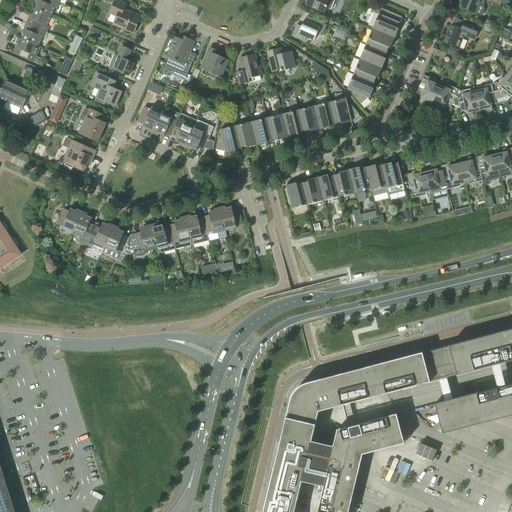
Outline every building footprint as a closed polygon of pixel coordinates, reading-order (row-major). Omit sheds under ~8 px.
[(60,3),(54,0),(38,0),(39,0),(35,10),(51,17),(55,7),(57,8),(60,3)] [(134,33),(141,18),(124,11),(126,4),(116,0),(115,0),(109,13),(116,16),(113,24),(134,33)] [(330,10),(334,0),(307,0),(306,4),(324,12),(326,8),(330,10)] [(483,7),(483,6),(485,0),(461,0),(459,7),(481,16),(483,14),(485,10),(483,7)] [(372,29),(394,39),(398,29),(397,28),(401,17),(374,5),(371,11),(378,15),(372,29)] [(51,17),(35,10),(31,18),(29,17),(26,23),(47,32),(49,26),(47,25),(51,17)] [(321,36),(326,25),(309,17),(307,21),(304,20),(301,27),(297,25),(292,36),(304,41),(306,37),(314,41),(317,34),(321,36)] [(47,32),(26,23),(24,29),(26,30),(22,39),(38,46),(42,37),(44,38),(47,32)] [(459,50),(457,49),(463,35),(474,39),(478,29),(464,23),(461,29),(452,25),(444,44),(449,46),(446,53),(456,57),(459,50)] [(333,36),(344,41),(349,30),(337,25),(333,36)] [(100,31),(92,27),(88,36),(97,39),(100,31)] [(508,39),(511,30),(503,27),(500,37),(508,39)] [(372,29),(366,44),(386,53),(388,48),(390,48),(394,39),(372,29)] [(76,35),(72,43),(73,44),(79,46),(83,38),(76,35)] [(186,77),(196,55),(190,52),(195,41),(184,37),(183,40),(175,37),(166,57),(168,58),(161,73),(168,76),(170,76),(171,75),(173,74),(174,72),(186,77)] [(38,46),(22,39),(18,48),(16,47),(14,53),(34,62),(40,47),(38,46)] [(69,51),(76,54),(77,50),(79,46),(73,44),(72,43),(69,51)] [(366,44),(360,59),(382,68),(386,59),(384,58),(386,53),(366,44)] [(128,76),(134,63),(127,60),(131,50),(122,46),(117,56),(115,55),(109,68),(128,76)] [(221,77),(228,61),(216,55),(218,51),(210,48),(201,68),(207,71),(206,73),(209,76),(214,76),(215,74),(221,77)] [(267,52),(272,72),(280,70),(280,71),(295,67),(291,52),(282,54),(281,48),(267,52)] [(446,53),(435,49),(432,54),(444,59),(446,53)] [(253,81),(252,77),(262,75),(260,66),(257,67),(255,55),(240,59),(243,71),(236,73),(239,85),(253,81)] [(460,60),(452,57),(450,63),(458,66),(460,60)] [(59,73),(66,76),(72,61),(66,58),(59,73)] [(360,59),(353,74),(374,83),(376,77),(378,78),(382,68),(360,59)] [(330,79),(329,75),(328,71),(314,62),(310,68),(322,76),(323,81),(330,79)] [(104,104),(105,102),(114,105),(116,100),(117,101),(121,92),(112,88),(115,81),(97,73),(91,86),(100,90),(95,101),(104,104)] [(374,83),(353,74),(347,89),(352,91),(351,93),(351,94),(360,104),(367,98),(369,99),(373,89),(372,88),(374,83)] [(432,103),(439,85),(428,81),(430,78),(424,75),(416,94),(421,96),(420,100),(425,102),(426,100),(432,103)] [(511,79),(507,75),(499,85),(496,83),(491,84),(495,100),(496,99),(504,97),(508,100),(511,96),(511,79)] [(61,77),(51,99),(56,102),(62,89),(66,79),(61,77)] [(0,98),(22,108),(29,91),(6,80),(0,92),(0,98)] [(495,100),(491,84),(485,85),(486,89),(475,92),(479,110),(486,108),(487,111),(492,109),(491,105),(497,103),(496,99),(495,100)] [(439,85),(432,103),(439,105),(438,108),(443,110),(444,106),(450,108),(452,104),(451,104),(457,89),(451,87),(450,90),(439,85)] [(462,91),(457,89),(451,104),(452,104),(460,108),(461,112),(466,111),(468,115),(473,114),(472,111),(479,110),(475,92),(463,94),(462,91)] [(50,120),(56,123),(67,99),(61,96),(50,120)] [(330,102),(335,124),(341,123),(341,124),(352,122),(351,120),(359,114),(350,103),(349,103),(347,104),(346,98),(330,102)] [(330,102),(314,106),(320,130),(330,127),(330,125),(335,124),(330,102)] [(320,130),(314,106),(298,110),(304,132),(309,130),(310,132),(320,130)] [(147,131),(152,134),(153,132),(162,112),(151,107),(150,109),(144,107),(139,119),(145,122),(142,127),(148,129),(147,131)] [(84,121),(79,133),(97,141),(98,139),(100,140),(102,135),(100,134),(107,117),(89,109),(87,115),(83,113),(80,119),(84,121)] [(298,110),(283,114),(288,137),(299,135),(298,133),(304,132),(298,110)] [(33,128),(47,121),(42,111),(28,119),(33,128)] [(166,131),(172,133),(180,114),(172,111),(170,115),(162,112),(153,132),(152,134),(158,136),(159,134),(164,137),(166,131)] [(179,145),(185,148),(185,146),(197,120),(181,113),(181,114),(180,114),(172,133),(170,136),(176,139),(175,141),(180,144),(179,145)] [(288,137),(283,114),(267,118),(272,140),(278,138),(278,140),(288,137)] [(272,140),(267,118),(251,122),(257,145),(267,143),(267,141),(272,140)] [(185,146),(185,148),(190,150),(191,148),(196,151),(199,145),(204,148),(210,135),(212,129),(211,127),(197,120),(185,146)] [(251,122),(235,126),(241,147),(246,146),(247,148),(257,145),(251,122)] [(241,147),(235,126),(219,130),(221,135),(219,136),(218,136),(215,149),(225,151),(225,153),(236,151),(235,149),(241,147)] [(90,156),(93,150),(68,139),(65,146),(72,149),(64,165),(72,168),(73,166),(83,170),(86,164),(88,164),(91,157),(90,156)] [(501,153),(494,155),(499,173),(510,170),(511,174),(511,173),(511,150),(511,148),(501,151),(501,153)] [(487,154),(476,157),(482,181),(484,185),(490,184),(489,180),(500,177),(499,173),(494,155),(488,157),(487,154)] [(464,182),(465,185),(469,185),(473,184),(476,182),(482,181),(476,157),(466,159),(466,162),(459,164),(464,182)] [(392,163),(381,165),(389,193),(404,190),(402,185),(403,185),(398,163),(392,164),(392,163)] [(452,163),(441,165),(448,189),(454,188),(453,185),(464,182),(459,164),(453,165),(452,163)] [(375,165),(365,167),(371,189),(370,189),(372,197),(388,193),(381,165),(376,167),(375,165)] [(432,171),(425,172),(429,191),(441,188),(441,191),(448,189),(441,165),(431,168),(432,171)] [(359,167),(349,170),(355,193),(370,189),(371,189),(365,167),(360,169),(359,167)] [(339,174),(334,175),(339,197),(355,193),(349,170),(339,172),(339,174)] [(429,191),(425,172),(418,174),(417,172),(406,174),(412,198),(419,197),(418,193),(429,191)] [(328,175),(318,177),(323,201),(339,197),(334,175),(328,177),(328,175)] [(308,182),(302,183),(308,205),(323,201),(318,177),(307,180),(308,182)] [(308,205),(302,183),(297,185),(296,183),(286,185),(292,209),(308,205)] [(390,194),(392,201),(407,197),(405,190),(390,194)] [(423,206),(424,213),(435,211),(434,204),(423,206)] [(225,206),(219,207),(220,210),(225,231),(237,228),(236,226),(242,224),(239,211),(233,212),(231,207),(226,208),(225,206)] [(210,218),(204,220),(210,241),(227,237),(225,231),(220,210),(219,207),(214,209),(214,211),(208,212),(210,218)] [(62,229),(72,233),(81,213),(82,211),(77,209),(76,211),(70,208),(68,214),(62,211),(57,224),(63,226),(62,229)] [(85,246),(86,246),(95,226),(90,223),(92,218),(87,216),(88,214),(82,211),(81,213),(72,233),(80,237),(78,243),(85,246)] [(191,214),(185,216),(186,218),(193,246),(210,241),(204,220),(199,221),(197,215),(192,217),(191,214)] [(176,227),(170,228),(173,241),(175,250),(193,246),(186,218),(185,216),(179,217),(180,219),(174,221),(176,227)] [(86,246),(102,253),(106,244),(113,227),(114,226),(109,223),(108,225),(103,223),(100,228),(95,226),(86,246)] [(157,223),(151,224),(152,227),(157,248),(158,254),(175,250),(173,241),(170,228),(164,230),(163,224),(157,225),(157,223)] [(132,242),(131,242),(128,256),(135,254),(135,256),(136,256),(138,256),(140,256),(141,256),(142,255),(144,255),(146,253),(147,253),(146,251),(157,248),(152,227),(151,224),(145,226),(146,228),(140,229),(142,235),(131,238),(132,242)] [(0,267),(20,255),(0,225),(0,267)] [(106,244),(102,253),(119,260),(122,253),(128,256),(131,242),(122,238),(124,232),(119,230),(120,228),(114,226),(113,227),(106,244)] [(218,271),(217,263),(201,265),(202,273),(218,271)] [(150,281),(162,279),(161,272),(149,274),(150,281)] [(511,414),(511,328),(393,360),(304,384),(295,390),(290,398),(266,499),(263,511),(294,511),(302,481),(323,489),(317,511),(348,511),(362,454),(404,443),(396,414),(354,425),(350,403),(441,379),(447,400),(435,404),(443,433),(511,414)] [(33,475),(26,477),(28,484),(35,482),(33,475)] [(0,511),(10,511),(0,478),(0,511)]
